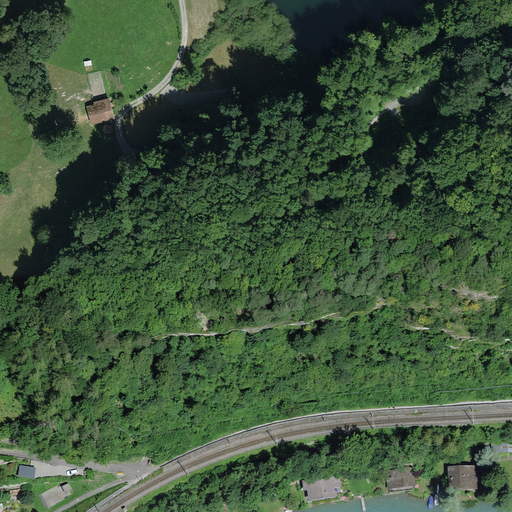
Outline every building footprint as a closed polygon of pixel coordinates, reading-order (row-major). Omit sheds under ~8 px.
[(355,65),(353,60),(347,64),(349,68),(355,65)] [(90,108),(91,114),(107,110),(110,109),(108,99),(97,102),(98,105),(90,108)] [(110,109),(107,110),(91,114),(93,121),(112,115),(110,109)] [(18,406),(21,405),(15,389),(2,393),(11,422),(23,418),(18,406)] [(494,452),(511,451),(511,441),(494,442),(494,452)] [(20,467),(19,474),(33,476),(34,469),(20,467)] [(450,471),(451,488),(476,487),(475,470),(450,471)] [(389,487),(412,484),(410,471),(387,474),(389,487)] [(308,483),(310,498),(333,494),(332,487),(339,486),(338,478),(308,483)] [(69,497),(68,496),(71,494),(69,491),(71,490),(68,485),(63,487),(61,483),(38,495),(46,510),(69,497)]
